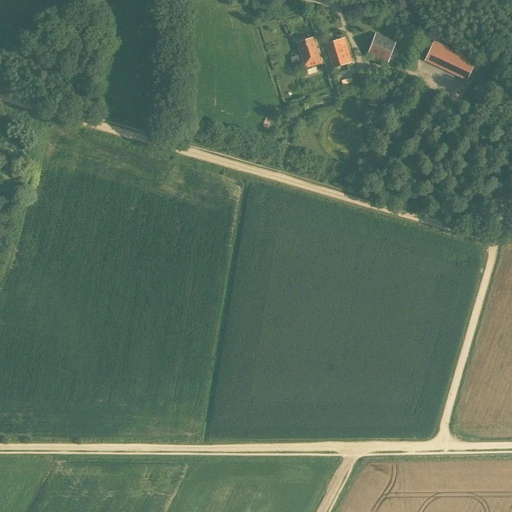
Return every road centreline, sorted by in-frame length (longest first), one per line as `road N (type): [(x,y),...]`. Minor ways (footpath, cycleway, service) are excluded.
road 1 (track): [(0,447),(353,447)]
road 2 (track): [(495,241),(171,145)]
road 3 (track): [(495,241),(439,446)]
road 4 (track): [(171,145),(0,96)]
road 5 (track): [(171,0),(171,145)]
